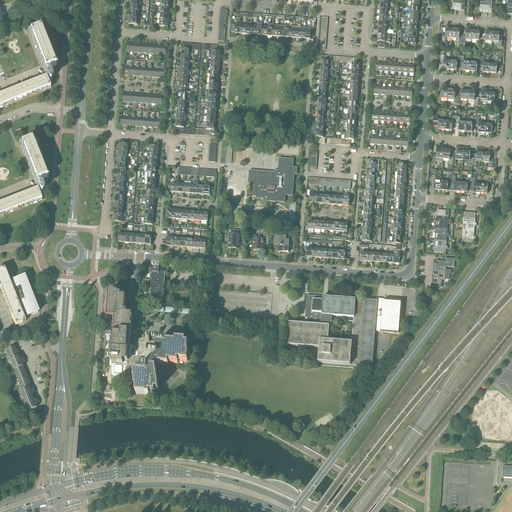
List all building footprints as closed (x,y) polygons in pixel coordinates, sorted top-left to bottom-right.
[(241,25),(235,25),(232,24),(231,32),(235,33),(235,34),(240,34),(241,25)] [(45,70),(55,66),(40,28),(30,32),(45,70)] [(446,38),(452,39),(453,30),(446,29),(445,35),(443,35),(442,43),(445,43),(446,38)] [(460,30),(453,30),(452,39),(459,39),(459,44),(462,45),(463,36),(459,36),(460,30)] [(465,37),(463,36),(462,45),(465,45),(466,40),(472,40),(473,31),(466,31),(465,37)] [(480,32),(473,31),(472,40),(479,41),(479,46),(482,46),(482,38),(479,38),(480,32)] [(485,38),(482,38),(482,46),(483,46),(485,46),(486,41),(492,42),(493,33),(486,32),(485,38)] [(500,33),(493,33),(492,42),(499,42),(499,47),(502,48),(502,40),(499,39),(500,33)] [(443,70),(450,70),(450,61),(446,61),(446,59),(444,58),(444,56),(441,55),(440,63),(443,64),(443,70)] [(457,62),(450,61),(450,70),(457,71),(457,65),(460,65),(461,57),(458,57),(457,62)] [(461,57),(460,65),(463,65),(463,71),(470,72),(470,63),(464,62),(464,57),(463,57),(461,57)] [(477,66),(480,66),(481,59),(477,58),(477,61),(476,61),(474,62),(474,63),(470,63),(470,72),(477,72),(477,66)] [(490,64),(486,64),(486,62),(484,61),(484,59),(481,59),(480,66),(483,67),(483,73),(490,73),(490,64)] [(490,64),(490,73),(496,74),(497,68),(500,68),(501,60),(496,60),(494,63),(494,65),(490,64)] [(46,72),(45,70),(41,72),(39,70),(38,72),(41,73),(43,79),(46,77),(48,77),(49,79),(49,80),(50,80),(51,80),(52,79),(49,71),(46,72)] [(0,107),(50,87),(46,77),(43,79),(0,95),(0,107)] [(447,99),(448,90),(441,89),(441,95),(438,95),(437,103),(440,103),(441,98),(447,99)] [(455,90),(448,90),(447,99),(455,99),(454,104),(457,105),(458,97),(455,96),(455,90)] [(467,100),(468,91),(461,91),(461,97),(458,97),(457,105),(460,105),(461,100),(467,100)] [(474,106),(477,106),(478,98),(475,98),(475,92),(468,91),(467,100),(474,101),(474,106)] [(478,98),(477,106),(480,106),(481,101),(487,102),(488,93),(481,92),(481,98),(478,98)] [(488,93),(487,102),(494,102),(494,107),(497,108),(498,100),(495,99),(495,93),(488,93)] [(445,130),(446,121),(439,121),(439,120),(438,120),(438,117),(434,116),(433,126),(439,127),(438,130),(445,130)] [(453,125),(456,125),(456,117),(452,117),(452,122),(446,121),(445,130),(452,131),(453,125)] [(456,117),(456,125),(459,125),(458,131),(465,132),(466,123),(466,120),(460,120),(460,117),(456,117)] [(473,126),(475,127),(476,118),(473,118),(472,121),(466,120),(466,123),(465,132),(472,132),(473,126)] [(485,133),(486,124),(479,124),(480,119),(476,118),(475,127),(479,127),(478,133),(485,133)] [(492,125),(486,124),(485,133),(492,134),(492,133),(495,133),(495,128),(496,128),(496,120),(492,120),(492,125)] [(37,182),(47,178),(32,140),(22,144),(37,182)] [(443,161),(443,159),(443,150),(437,150),(436,156),(433,155),(433,164),(436,164),(436,162),(443,163),(443,161)] [(448,165),(452,165),(453,157),(450,157),(451,151),(443,150),(443,159),(443,161),(449,162),(448,165)] [(456,160),(463,161),(463,152),(457,151),(456,157),(453,157),(452,165),(456,166),(456,160)] [(469,167),(472,167),(473,158),(470,158),(471,152),(463,152),(463,161),(470,161),(469,167)] [(477,162),(483,162),(483,153),(477,153),(476,159),(473,158),(472,167),(476,167),(477,162)] [(491,154),(483,153),(483,162),(489,163),(489,168),(492,168),(493,160),(490,160),(491,154)] [(254,184),(253,188),(253,197),(256,197),(256,199),(264,199),(264,198),(267,198),(267,202),(285,203),(286,196),(293,196),(294,175),(297,175),(297,168),(293,168),(294,160),(279,159),(278,171),(274,171),(274,173),(249,171),(248,184),(254,184)] [(376,171),(376,165),(379,165),(379,160),(369,160),(369,164),(368,164),(367,170),(376,171)] [(441,179),(436,178),(436,176),(432,176),(431,184),(434,184),(434,190),(440,191),(441,182),(441,179)] [(451,188),(451,185),(452,177),(448,177),(447,181),(446,182),(441,182),(440,191),(447,191),(448,188),(451,188)] [(452,177),(451,185),(451,188),(454,188),(453,192),(460,192),(461,183),(455,183),(456,177),(452,177)] [(465,183),(461,183),(460,192),(467,193),(468,189),(471,189),(471,187),(471,179),(467,178),(465,183)] [(471,187),(474,187),(473,193),(480,194),(481,185),(477,184),(477,181),(475,181),(475,179),(471,179),(471,187)] [(487,185),(481,185),(480,194),(487,194),(488,188),(491,188),(491,180),(488,180),(487,185)] [(37,182),(33,184),(30,182),(29,184),(32,185),(34,191),(38,189),(39,189),(40,191),(41,192),(42,192),(43,192),(43,191),(40,183),(38,184),(37,182)] [(210,187),(204,187),(203,195),(210,195),(210,192),(213,193),(213,187),(210,187)] [(0,215),(42,199),(38,189),(34,191),(0,204),(0,215)] [(278,217),(288,217),(289,205),(279,204),(278,217)] [(175,219),(176,211),(169,210),(169,211),(167,211),(166,217),(169,217),(169,219),(175,219)] [(436,227),(436,229),(447,230),(448,224),(449,224),(450,222),(448,222),(448,217),(445,217),(442,217),(440,217),(437,217),(436,222),(439,222),(439,227),(436,227)] [(475,219),(472,219),(469,219),(466,219),(463,219),(462,231),(474,232),(475,226),(476,226),(477,224),(475,224),(475,219)] [(435,239),(435,241),(447,241),(447,236),(449,236),(449,234),(447,233),(447,230),(436,229),(435,239)] [(239,235),(238,235),(239,231),(228,230),(227,239),(229,239),(229,248),(238,249),(239,235)] [(474,237),(474,232),(462,231),(462,237),(461,243),(473,244),(474,239),(475,240),(475,237),(474,237)] [(249,243),(254,243),(253,250),(263,251),(264,239),(256,238),(257,236),(250,235),(249,243)] [(278,252),(288,253),(289,241),(286,241),(286,236),(278,235),(278,241),(278,245),(277,252),(278,252)] [(446,247),(447,241),(435,241),(435,242),(438,242),(437,247),(434,247),(434,253),(446,253),(446,249),(448,249),(448,247),(446,247)] [(400,264),(400,262),(403,262),(404,255),(400,254),(400,256),(394,255),(393,264),(400,264)] [(433,280),(433,284),(433,287),(440,288),(442,288),(442,285),(442,281),(445,281),(445,280),(449,280),(450,274),(451,274),(451,271),(446,270),(446,267),(455,268),(455,259),(447,258),(446,258),(445,262),(443,262),(441,261),(440,261),(439,261),(438,261),(437,260),(437,261),(438,261),(436,264),(435,264),(434,272),(434,273),(433,276),(434,276),(433,278),(433,280)] [(166,305),(167,299),(165,299),(166,284),(165,284),(166,272),(159,271),(159,268),(160,265),(157,265),(157,268),(157,270),(154,270),(154,268),(151,268),(150,273),(151,273),(150,286),(151,286),(150,300),(152,300),(153,300),(156,301),(156,304),(166,305)] [(0,287),(15,326),(25,322),(24,318),(27,317),(38,313),(27,284),(28,283),(29,283),(29,282),(30,281),(31,280),(31,279),(31,278),(31,277),(31,276),(31,275),(31,274),(30,273),(30,272),(29,272),(28,271),(27,271),(27,270),(26,270),(25,270),(24,270),(23,270),(22,270),(21,270),(20,271),(19,271),(19,272),(18,273),(17,274),(17,275),(17,276),(16,277),(16,278),(17,278),(17,279),(17,280),(13,282),(10,283),(4,269),(0,270),(0,287)] [(108,318),(106,341),(112,341),(111,360),(113,361),(112,364),(114,364),(114,366),(112,366),(111,377),(122,377),(122,376),(123,376),(123,377),(125,377),(125,381),(125,375),(132,375),(133,368),(136,369),(137,370),(137,372),(136,372),(135,379),(135,380),(137,380),(136,387),(137,387),(137,394),(146,395),(146,393),(149,393),(155,394),(155,391),(157,391),(157,383),(156,383),(156,376),(155,376),(155,369),(153,368),(153,367),(157,362),(158,362),(158,364),(168,365),(168,363),(178,364),(178,361),(187,362),(188,352),(187,352),(188,344),(185,344),(185,341),(185,342),(175,341),(175,344),(165,343),(165,345),(156,345),(156,346),(148,345),(148,349),(146,349),(147,343),(145,343),(143,343),(143,342),(139,342),(139,343),(138,343),(138,344),(137,344),(135,343),(133,343),(131,343),(129,343),(130,338),(131,317),(131,316),(127,315),(127,312),(125,312),(125,309),(126,300),(126,298),(125,298),(124,298),(124,297),(125,296),(126,295),(125,294),(124,294),(114,286),(114,287),(113,288),(112,289),(112,290),(111,290),(107,318),(108,318)] [(307,304),(305,325),(303,325),(299,324),(289,324),(287,346),(319,348),(319,350),(319,352),(318,363),(320,364),(328,364),(350,366),(352,366),(357,366),(360,367),(372,367),(372,364),(375,332),(377,332),(399,333),(401,303),(365,300),(365,302),(358,302),(355,302),(355,300),(347,299),(333,298),(327,298),(324,297),(307,296),(307,304)] [(180,313),(182,313),(182,314),(194,315),(194,310),(156,307),(156,312),(163,313),(163,311),(165,311),(165,313),(180,314),(180,313)] [(7,355),(17,352),(14,346),(4,351),(5,353),(6,353),(7,355)] [(19,357),(17,352),(7,355),(8,358),(7,359),(8,361),(19,357)] [(10,363),(11,364),(12,368),(11,368),(12,371),(23,367),(21,364),(24,362),(23,359),(21,359),(20,359),(19,357),(8,361),(8,362),(9,363),(10,363)] [(23,367),(12,371),(13,373),(14,373),(15,375),(25,372),(23,367)] [(27,377),(25,372),(15,375),(16,378),(15,378),(15,379),(16,381),(27,377)] [(18,383),(19,385),(29,382),(27,377),(16,381),(17,383),(18,383)] [(18,389),(19,391),(27,388),(31,387),(29,382),(19,385),(20,388),(18,389)] [(22,402),(32,398),(31,395),(33,395),(32,393),(34,393),(32,389),(28,391),(27,388),(19,391),(23,401),(22,402)] [(33,401),(32,398),(22,402),(22,403),(23,402),(27,412),(35,409),(34,406),(38,404),(37,400),(35,401),(35,399),(34,399),(35,400),(33,401)]
